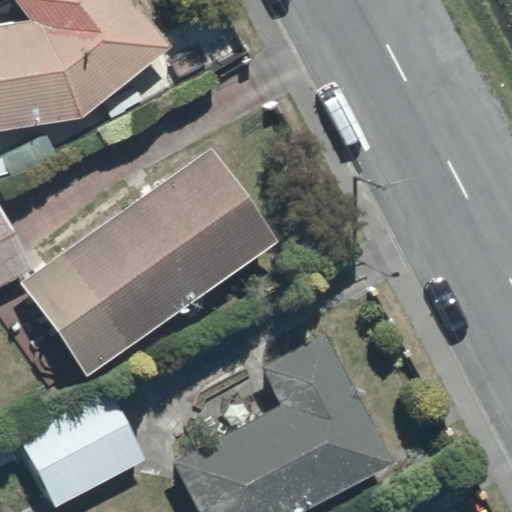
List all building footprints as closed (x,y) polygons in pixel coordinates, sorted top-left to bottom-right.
[(116,0),(8,0),(3,4),(24,30),(0,33),(0,138),(72,128),(161,55),(116,0)] [(266,250),(201,158),(13,291),(77,383),(266,250)] [(0,287),(23,275),(0,232),(0,287)] [(274,412),(165,471),(187,511),(306,511),(383,471),(316,345),(255,377),(274,412)] [(9,439),(46,511),(47,511),(135,466),(97,393),(9,439)]
